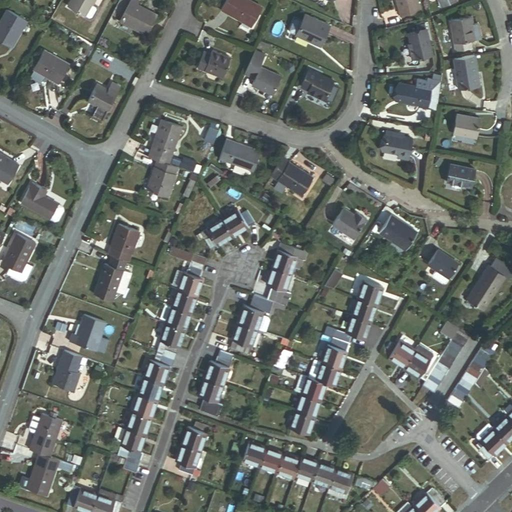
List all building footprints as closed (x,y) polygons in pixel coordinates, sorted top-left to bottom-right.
[(72,0),(69,7),(90,19),(93,18),(98,9),(97,6),(92,2),(92,0),(72,0)] [(130,0),(120,21),(147,35),(157,15),(149,11),(149,12),(137,6),(140,1),(138,0),(130,0)] [(226,0),(221,10),(251,26),(262,8),(246,0),(226,0)] [(395,0),(400,14),(419,9),(416,0),(395,0)] [(26,20),(8,10),(0,23),(0,41),(11,47),(26,20)] [(320,43),(328,25),(305,14),(302,21),(295,18),(293,19),(288,29),(289,31),(295,34),(309,41),(310,39),(320,43)] [(448,20),(452,51),(469,49),(468,41),(473,41),(471,32),(470,25),(470,17),(448,20)] [(431,56),(425,30),(418,31),(406,34),(412,60),(431,56)] [(44,51),(29,77),(40,83),(44,75),(59,83),(69,64),(44,51)] [(204,52),(197,68),(222,78),(230,58),(212,51),(210,54),(204,52)] [(281,77),(259,67),(262,60),(253,56),(244,74),(254,79),(251,85),(273,95),(281,77)] [(474,56),(453,59),(458,95),(479,91),(474,56)] [(332,79),(307,68),(299,86),(307,89),(306,92),(323,99),(332,79)] [(435,109),(440,76),(422,76),(421,87),(397,83),(394,101),(418,104),(418,106),(435,109)] [(107,111),(120,86),(114,82),(109,91),(96,84),(88,101),(98,106),(94,114),(103,118),(107,110),(107,111)] [(476,138),(479,118),(455,114),(452,134),(476,138)] [(157,160),(168,164),(181,127),(161,120),(148,157),(157,160)] [(407,159),(410,137),(394,135),(394,133),(384,131),(382,151),(397,154),(397,157),(407,159)] [(228,136),(220,157),(254,169),(262,149),(228,136)] [(19,164),(0,153),(0,179),(7,184),(19,164)] [(282,155),(270,173),(301,193),(313,175),(282,155)] [(194,169),(196,160),(182,157),(180,166),(194,169)] [(168,164),(157,160),(147,190),(166,197),(177,167),(168,164)] [(473,168),(448,164),(445,182),(470,186),(473,168)] [(319,178),(328,184),(332,178),(322,172),(319,178)] [(216,176),(207,183),(211,187),(219,180),(216,176)] [(21,203),(55,221),(58,220),(64,209),(63,207),(43,196),(46,190),(31,182),(21,203)] [(270,197),(264,193),(261,199),(266,202),(270,197)] [(330,223),(351,237),(364,217),(353,210),(352,213),(341,206),(330,223)] [(232,236),(254,222),(247,211),(241,214),(238,210),(222,219),(232,236)] [(415,229),(389,213),(378,231),(405,247),(415,229)] [(210,249),(232,236),(222,219),(196,235),(199,240),(203,237),(210,249)] [(118,224),(108,254),(112,255),(128,261),(138,231),(118,224)] [(35,243),(17,234),(3,263),(11,267),(7,274),(21,281),(25,279),(32,266),(25,263),(35,243)] [(300,249),(281,243),(272,267),(291,274),(293,267),(299,269),(302,259),(297,257),(300,249)] [(191,260),(193,253),(167,245),(164,252),(190,261),(191,260)] [(302,259),(305,251),(300,249),(297,257),(302,259)] [(447,277),(456,263),(435,250),(426,264),(434,269),(447,277)] [(206,258),(193,253),(191,260),(204,264),(206,258)] [(128,261),(112,255),(108,265),(105,263),(97,285),(115,291),(118,282),(126,284),(133,263),(128,261)] [(489,266),(504,276),(511,275),(511,267),(509,267),(494,258),(489,266)] [(204,264),(191,260),(190,261),(188,266),(202,271),(204,264)] [(482,310),(504,276),(489,266),(486,264),(477,279),(479,281),(473,290),(471,288),(464,299),(482,310)] [(178,287),(177,289),(197,296),(203,279),(199,277),(202,271),(188,266),(186,273),(177,270),(172,285),(178,287)] [(291,274),(272,267),(266,285),(271,286),(267,299),(277,302),(286,306),(290,293),(285,291),(291,274)] [(342,274),(335,269),(325,284),(333,288),(342,274)] [(447,277),(434,269),(431,273),(431,276),(442,282),(444,282),(447,277)] [(383,287),(364,280),(358,298),(377,305),(383,287)] [(191,313),(197,296),(177,289),(171,307),(191,313)] [(265,305),(267,299),(254,294),(252,300),(265,305)] [(371,322),(377,305),(358,298),(352,315),(371,322)] [(264,332),(268,319),(267,317),(262,315),(263,311),(272,314),(275,307),(277,302),(267,299),(265,305),(252,300),(250,308),(245,306),(239,323),(257,329),(264,332)] [(185,331),(191,313),(171,307),(165,304),(160,319),(166,321),(165,324),(185,331)] [(69,341),(95,350),(105,322),(83,315),(81,322),(82,323),(78,335),(72,333),(69,341)] [(365,339),(371,322),(352,315),(346,332),(336,328),(333,338),(349,343),(353,334),(365,339)] [(454,334),(458,328),(448,321),(442,330),(448,333),(449,330),(454,334)] [(248,354),(257,329),(239,323),(230,347),(248,354)] [(177,354),(185,331),(165,324),(160,341),(165,343),(163,349),(177,354)] [(470,335),(458,328),(454,334),(466,341),(470,335)] [(303,333),(297,331),(290,344),(296,347),(303,333)] [(466,341),(454,334),(453,336),(451,339),(463,347),(466,341)] [(463,347),(451,339),(447,345),(459,352),(463,347)] [(388,358),(404,367),(415,351),(399,341),(388,358)] [(495,351),(483,343),(479,349),(491,356),(495,351)] [(346,352),(327,345),(321,362),(340,369),(346,352)] [(459,352),(447,345),(443,351),(455,358),(459,352)] [(163,349),(161,356),(175,361),(177,354),(163,349)] [(291,352),(283,349),(273,365),(282,368),(291,352)] [(491,356),(479,349),(475,355),(488,362),(491,356)] [(81,357),(64,350),(52,383),(73,391),(80,374),(74,371),(77,363),(79,364),(81,357)] [(415,351),(404,367),(419,377),(430,360),(415,351)] [(452,364),(455,358),(443,351),(440,357),(452,364)] [(114,357),(106,354),(104,360),(113,363),(114,357)] [(488,362),(475,355),(472,360),(484,368),(484,367),(488,362)] [(163,384),(169,366),(172,367),(175,361),(161,356),(158,362),(150,359),(144,377),(163,384)] [(229,367),(231,360),(218,356),(216,363),(210,361),(204,379),(223,385),(229,368),(229,367)] [(452,364),(440,357),(436,362),(448,370),(452,364)] [(484,368),(472,360),(468,366),(480,374),(484,368)] [(340,369),(321,362),(315,379),(326,383),(334,386),(340,369)] [(448,370),(436,362),(433,368),(444,375),(448,370)] [(480,374),(468,366),(464,372),(477,380),(480,374)] [(477,380),(475,383),(479,387),(488,372),(484,367),(484,368),(480,374),(477,380)] [(444,375),(433,368),(429,374),(441,381),(444,375)] [(477,380),(464,372),(461,378),(473,386),(475,383),(477,380)] [(320,400),(326,383),(315,379),(301,374),(295,390),(301,393),(301,394),(320,400)] [(441,381),(429,374),(425,379),(437,387),(441,381)] [(157,401),(163,384),(144,377),(138,394),(157,401)] [(473,386),(461,378),(457,384),(469,392),(473,386)] [(217,402),(223,385),(204,379),(198,395),(203,397),(201,404),(199,410),(218,416),(222,404),(217,402)] [(437,387),(425,379),(422,385),(434,392),(437,387)] [(469,392),(457,384),(454,390),(466,397),(469,392)] [(466,397),(454,390),(450,395),(462,403),(466,397)] [(151,418),(157,401),(138,394),(132,411),(151,418)] [(314,417),(320,400),(301,394),(295,410),(314,417)] [(462,403),(450,395),(447,401),(459,408),(462,403)] [(308,434),(314,417),(295,410),(289,428),(308,434)] [(146,435),(151,418),(132,411),(126,428),(146,435)] [(39,453),(49,456),(61,420),(55,418),(49,416),(42,413),(40,418),(33,415),(29,427),(31,431),(36,432),(30,450),(39,453)] [(511,436),(511,422),(506,416),(493,428),(506,442),(511,436)] [(201,450),(207,432),(206,432),(208,426),(195,421),(193,427),(188,425),(182,443),(201,450)] [(488,460),(506,442),(493,428),(488,423),(477,434),(477,438),(483,445),(478,450),(488,460)] [(140,452),(146,435),(126,428),(125,430),(118,427),(113,441),(121,444),(117,455),(126,458),(127,455),(141,460),(143,453),(140,452)] [(260,466),(266,447),(249,441),(242,460),(260,466)] [(195,467),(201,450),(182,443),(176,460),(181,462),(179,469),(192,473),(194,467),(195,467)] [(277,472),(284,453),(266,447),(260,466),(277,472)] [(49,456),(39,453),(27,489),(46,496),(56,466),(70,471),(72,464),(49,456)] [(294,474),(300,458),(284,453),(277,472),(293,477),(294,474)] [(126,458),(125,462),(138,467),(141,460),(127,455),(126,458)] [(312,480),(319,461),(301,455),(300,458),(294,474),(312,480)] [(329,486),(336,467),(319,461),(312,480),(329,486)] [(122,469),(136,473),(138,467),(125,462),(122,469)] [(346,492),(353,473),(336,467),(329,486),(327,492),(344,498),(346,492)] [(382,478),(372,487),(379,495),(389,486),(382,478)] [(86,511),(91,511),(97,494),(73,486),(66,504),(74,506),(74,508),(86,511)] [(419,511),(433,511),(445,500),(432,486),(413,505),(419,511)] [(118,511),(124,497),(99,488),(97,494),(91,511),(118,511)] [(419,511),(413,505),(411,506),(407,502),(396,511),(419,511)]
